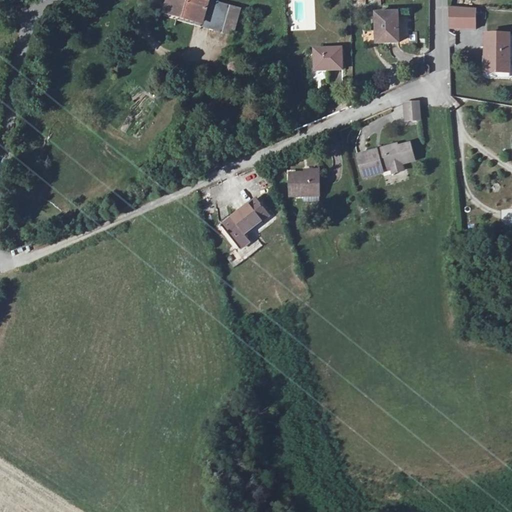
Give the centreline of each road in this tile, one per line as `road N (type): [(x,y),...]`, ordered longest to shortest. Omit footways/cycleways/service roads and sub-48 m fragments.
road 1 (residential): [(0,266),(434,94),(436,0)]
road 2 (residential): [(63,0),(18,33),(0,169)]
